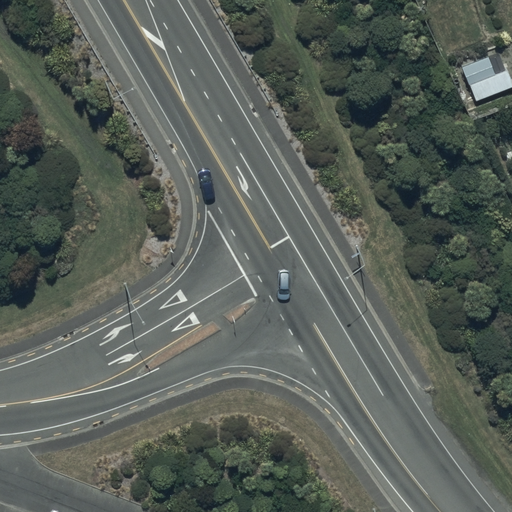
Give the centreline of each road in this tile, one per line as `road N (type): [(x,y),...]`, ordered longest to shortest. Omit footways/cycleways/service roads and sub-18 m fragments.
road 1 (tertiary): [(321,292),(140,386),(79,405),(26,400)]
road 2 (tertiary): [(26,400),(64,369),(291,242)]
road 3 (secondary): [(291,242),(146,0)]
road 4 (secondary): [(456,511),(321,292)]
